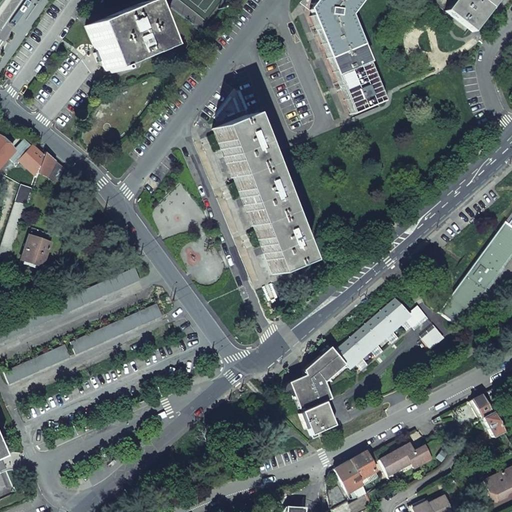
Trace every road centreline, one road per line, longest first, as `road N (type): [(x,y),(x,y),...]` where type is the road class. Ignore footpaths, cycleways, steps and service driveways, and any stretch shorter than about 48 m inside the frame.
road 1 (tertiary): [(510,143),(242,370)]
road 2 (residential): [(268,0),(116,202)]
road 3 (tertiary): [(242,370),(78,511)]
road 4 (residential): [(116,202),(242,370)]
road 5 (residential): [(414,412),(426,429),(452,425),(464,442),(449,463),(389,500),(387,511)]
road 6 (residential): [(0,100),(116,202)]
road 7 (residential): [(511,18),(481,70),(510,143)]
road 8 (residential): [(191,511),(318,461)]
